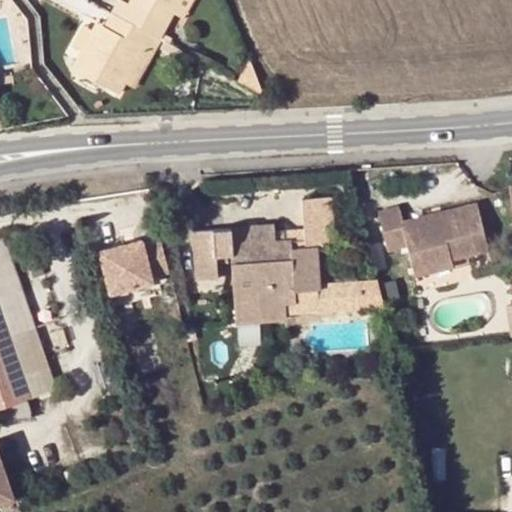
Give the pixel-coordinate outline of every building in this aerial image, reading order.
[(122,0),(119,0),(113,13),(159,39),(173,14),(180,0),(130,0),(129,3),(122,0)] [(180,0),(173,14),(182,18),(192,0),(180,0)] [(159,39),(113,13),(106,26),(101,34),(93,29),(82,49),(72,67),(120,93),(125,84),(142,52),(149,56),(159,39)] [(101,34),(106,26),(97,21),(93,29),(101,34)] [(82,49),(93,29),(84,25),(74,44),(82,49)] [(132,88),(149,56),(142,52),(125,84),(132,88)] [(261,91),(248,59),(237,81),(258,93),(259,93),(261,91)] [(259,93),(258,93),(256,106),(267,106),(262,95),(259,93)] [(302,199),(304,228),(305,239),(275,240),(274,230),(274,225),(193,232),(197,279),(218,277),(217,256),(231,255),(236,321),(286,318),(285,313),(284,304),(295,303),(294,286),(320,284),(317,246),(337,244),(332,197),(302,199)] [(399,208),(379,212),(389,251),(408,247),(414,268),(467,256),(489,251),(479,206),(403,222),(399,208)] [(304,228),(274,230),(275,240),(305,239),(304,228)] [(97,290),(157,280),(149,234),(89,245),(97,290)] [(0,307),(4,318),(28,309),(3,238),(0,239),(0,307)] [(469,265),(467,256),(414,268),(416,279),(469,265)] [(361,281),(363,308),(385,306),(378,280),(361,281)] [(361,281),(320,284),(294,286),(295,303),(284,304),(285,313),(363,308),(361,281)] [(0,407),(55,389),(28,309),(4,318),(0,307),(0,407)] [(0,503),(13,498),(0,459),(0,503)]
